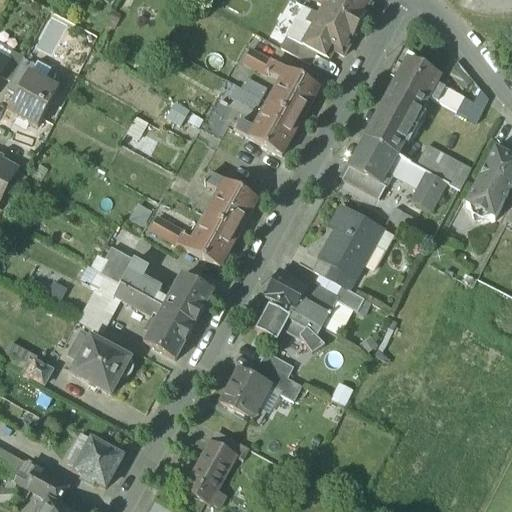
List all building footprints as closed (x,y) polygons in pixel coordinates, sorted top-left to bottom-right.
[(320,0),(317,6),(323,10),(319,18),(355,37),(375,0),(320,0)] [(304,10),(288,39),(302,47),(313,28),(307,25),(312,14),(304,10)] [(355,37),(319,18),(312,14),(307,25),(313,28),(302,47),(302,48),(317,56),(328,62),(333,53),(343,58),(355,37)] [(317,56),(302,48),(302,47),(288,39),(281,51),(303,64),(310,68),(317,56)] [(273,66),(250,53),(243,65),(266,78),(268,75),(273,66)] [(303,64),(285,54),(280,63),(298,73),(303,64)] [(25,61),(13,55),(9,63),(0,80),(11,86),(24,63),(25,61)] [(9,63),(0,58),(0,80),(9,63)] [(440,79),(409,61),(397,82),(429,100),(436,86),(440,79)] [(11,86),(7,93),(18,99),(30,77),(32,78),(36,70),(24,63),(11,86)] [(286,73),(273,66),(268,75),(281,82),(286,73)] [(281,82),(267,107),(301,125),(319,91),(286,73),(281,82)] [(40,88),(29,83),(32,78),(30,77),(18,99),(9,115),(39,131),(59,93),(42,84),(40,88)] [(397,82),(365,141),(396,159),(429,100),(397,82)] [(446,91),(436,86),(429,100),(438,105),(446,91)] [(464,101),(446,91),(438,105),(456,115),(464,101)] [(476,103),(467,121),(476,126),(485,108),(476,103)] [(301,125),(267,107),(254,131),(248,141),(282,160),(301,125)] [(135,119),(128,137),(146,144),(153,126),(135,119)] [(254,131),(239,123),(233,133),(248,141),(254,131)] [(396,159),(365,141),(349,171),(381,188),(387,177),(396,159)] [(471,172),(427,148),(415,169),(426,176),(446,187),(447,187),(460,192),(471,172)] [(511,159),(495,151),(466,208),(470,210),(472,216),(479,216),(481,222),(490,219),(494,222),(511,187),(511,159)] [(0,206),(17,176),(4,168),(2,164),(0,164),(0,206)] [(381,188),(349,171),(342,183),(378,203),(391,180),(387,177),(381,188)] [(426,176),(411,204),(431,215),(446,187),(426,176)] [(224,185),(209,177),(204,187),(219,195),(224,185)] [(258,203),(224,185),(219,195),(206,219),(239,238),(258,203)] [(335,234),(320,263),(330,268),(354,281),(356,282),(373,251),(383,233),(341,210),(329,231),(335,234)] [(416,223),(395,211),(388,223),(409,234),(416,223)] [(239,238),(206,219),(192,244),(187,254),(220,272),(239,238)] [(184,236),(157,221),(150,234),(177,249),(183,239),(184,236)] [(192,244),(183,239),(177,249),(187,254),(192,244)] [(134,264),(112,252),(105,263),(108,265),(128,276),(134,264)] [(330,268),(320,263),(313,275),(323,281),(330,268)] [(128,276),(121,289),(153,307),(153,306),(164,312),(168,303),(158,298),(161,292),(142,282),(148,271),(134,264),(128,276)] [(128,276),(108,265),(101,278),(107,282),(121,289),(128,276)] [(354,281),(330,268),(323,281),(340,290),(347,294),(354,281)] [(307,289),(280,275),(265,300),(275,306),(294,316),(309,290),(307,289)] [(99,277),(91,291),(100,296),(107,282),(101,278),(99,277)] [(164,312),(163,312),(194,329),(213,294),(182,278),(168,303),(164,312)] [(121,289),(107,282),(100,296),(113,303),(114,301),(121,289)] [(335,299),(312,287),(307,289),(309,290),(294,316),(322,332),(338,301),(335,299)] [(153,307),(121,289),(114,301),(152,322),(153,319),(158,322),(163,312),(164,312),(153,306),(153,307)] [(347,294),(340,290),(335,299),(338,301),(358,312),(363,302),(347,294)] [(98,299),(83,328),(102,338),(118,310),(98,299)] [(294,316),(275,306),(273,310),(270,308),(256,333),(278,346),(285,334),(313,350),(322,332),(294,316)] [(194,329),(163,312),(158,322),(145,347),(175,364),(194,329)] [(130,363),(82,337),(71,359),(79,364),(72,377),(111,399),(120,381),(124,382),(128,381),(132,378),(134,374),(134,370),(133,366),(130,363)] [(294,370),(266,355),(260,366),(288,381),(294,370)] [(52,375),(35,366),(27,381),(44,390),(52,375)] [(288,381),(260,366),(253,378),(267,386),(267,387),(280,394),(288,381)] [(239,371),(220,407),(248,422),(267,387),(267,386),(253,378),(239,371)] [(123,460),(92,444),(84,459),(80,456),(70,472),(105,492),(123,460)] [(210,444),(183,494),(210,509),(237,459),(210,444)] [(26,467),(0,452),(0,477),(14,485),(26,467)] [(68,491),(42,477),(43,476),(26,467),(14,485),(48,504),(58,509),(68,491)]
